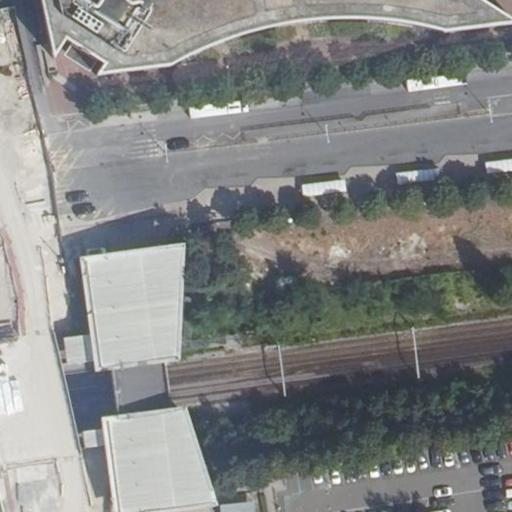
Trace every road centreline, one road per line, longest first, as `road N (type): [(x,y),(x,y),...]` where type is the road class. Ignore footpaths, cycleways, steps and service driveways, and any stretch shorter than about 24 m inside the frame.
road 1 (unknown): [(0,156),(511,97)]
road 2 (unknown): [(511,284),(255,300),(235,277),(217,131)]
road 3 (unknown): [(38,511),(0,302)]
